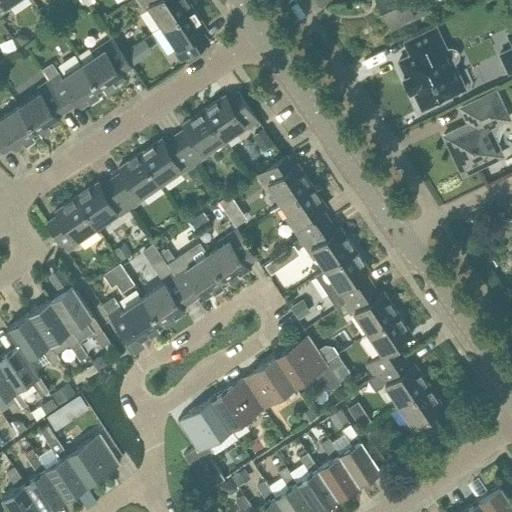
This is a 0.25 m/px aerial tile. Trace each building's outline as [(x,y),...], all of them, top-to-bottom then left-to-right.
[(12,0),(0,0),(0,13),(9,7),(7,4),(12,0)] [(84,5),(80,0),(76,0),(75,1),(74,6),(77,10),(84,5)] [(149,4),(162,24),(192,4),(189,0),(141,0),(145,6),(149,4)] [(388,17),(400,21),(430,7),(426,0),(375,0),(374,5),(384,8),(388,17)] [(192,4),(162,24),(153,31),(167,52),(173,48),(181,59),(207,41),(207,40),(203,42),(197,33),(207,26),(192,4)] [(407,75),(404,76),(410,91),(414,89),(422,107),(466,87),(436,25),(405,40),(411,54),(399,59),(407,75)] [(511,71),(511,28),(506,31),(511,43),(511,45),(499,52),(509,73),(511,71)] [(84,61),(104,91),(125,76),(122,72),(133,65),(113,36),(102,44),(105,47),(84,61)] [(60,72),(49,79),(65,102),(75,95),(82,106),(104,91),(84,61),(63,75),(60,72)] [(40,90),(20,104),(39,134),(61,119),(54,109),(65,102),(49,79),(38,86),(40,90)] [(205,107),(224,137),(245,123),(247,127),(259,119),(239,90),(229,97),(226,93),(205,107)] [(462,107),(469,121),(468,123),(463,125),(462,125),(444,134),(455,156),(456,156),(464,172),(492,159),(497,142),(494,135),(499,122),(509,117),(496,90),(462,107)] [(39,134),(20,104),(0,116),(0,144),(11,138),(17,148),(39,134)] [(190,133),(179,140),(195,161),(205,154),(203,151),(224,137),(205,107),(183,122),(190,133)] [(264,149),(275,142),(265,129),(264,127),(254,134),(264,149)] [(162,136),(141,151),(160,180),(181,165),(184,169),(195,161),(179,140),(169,146),(162,136)] [(126,176),(115,183),(131,206),(142,198),(140,194),(160,180),(141,151),(119,166),(126,176)] [(255,186),(269,207),(280,199),(282,202),(312,182),(298,161),(288,168),(281,157),(258,173),(263,180),(255,186)] [(194,165),(187,170),(193,178),(200,173),(194,165)] [(99,180),(77,195),(96,224),(117,209),(120,213),(131,206),(115,183),(105,190),(99,180)] [(287,216),(300,236),(323,220),(317,211),(327,205),(312,182),(282,202),(290,214),(287,216)] [(230,192),(220,199),(225,207),(236,200),(230,192)] [(96,224),(77,195),(55,210),(62,220),(52,227),(68,250),(79,242),(76,237),(96,224)] [(318,255),(325,266),(355,246),(341,225),(331,232),(323,220),(300,236),(314,257),(318,255)] [(220,242),(208,251),(229,281),(250,267),(243,257),(253,250),(237,227),(218,239),(220,242)] [(112,247),(113,249),(120,259),(133,250),(125,238),(112,247)] [(154,242),(143,249),(149,256),(159,249),(154,242)] [(325,287),(337,305),(343,300),(366,285),(360,275),(370,269),(355,246),(325,266),(335,280),(325,287)] [(168,247),(161,252),(167,262),(175,257),(168,247)] [(185,261),(173,269),(189,293),(199,286),(206,296),(229,281),(208,251),(187,265),(185,261)] [(275,257),(266,263),(272,272),(281,266),(275,257)] [(102,270),(116,292),(133,281),(119,259),(102,270)] [(61,265),(49,273),(61,291),(51,298),(79,339),(93,330),(95,334),(103,329),(61,265)] [(163,277),(141,291),(164,324),(186,310),(183,306),(194,299),(189,293),(173,269),(162,276),(163,277)] [(355,310),(368,329),(398,309),(384,289),(374,296),(366,285),(343,300),(351,312),(355,310)] [(164,324),(141,291),(122,304),(114,291),(101,299),(125,336),(135,329),(142,339),(164,324)] [(289,303),(298,316),(310,309),(301,296),(289,303)] [(51,298),(30,312),(57,352),(70,343),(74,348),(82,343),(79,339),(51,298)] [(367,362),(375,373),(404,354),(403,354),(398,358),(391,347),(413,333),(398,309),(368,329),(383,352),(367,362)] [(30,312),(7,326),(29,356),(42,347),(52,362),(60,357),(30,312)] [(276,354),(296,384),(316,371),(323,382),(325,384),(329,386),(333,386),(335,385),(341,381),(308,332),(276,354)] [(18,343),(0,355),(0,361),(18,387),(31,378),(41,394),(49,388),(39,373),(40,373),(29,356),(18,343)] [(102,353),(93,359),(94,362),(99,369),(109,362),(102,353)] [(276,354),(243,375),(264,405),(296,384),(276,354)] [(382,384),(396,405),(430,383),(415,361),(405,368),(398,358),(404,354),(375,373),(368,377),(376,389),(382,384)] [(0,361),(0,406),(2,409),(15,400),(20,408),(28,403),(18,387),(0,361)] [(94,362),(74,375),(79,382),(99,369),(94,362)] [(243,375),(211,396),(232,427),(264,405),(243,375)] [(76,391),(69,381),(52,392),(59,403),(76,391)] [(430,383),(396,405),(418,437),(447,418),(441,410),(446,407),(430,383)] [(78,412),(90,405),(81,391),(69,399),(78,412)] [(58,404),(53,396),(41,404),(46,412),(55,407),(58,404)] [(209,442),(232,427),(211,396),(179,418),(196,444),(185,452),(209,487),(225,476),(209,452),(214,449),(209,442)] [(328,411),(337,424),(350,415),(341,403),(328,411)] [(46,412),(45,413),(53,426),(67,417),(60,405),(56,407),(55,407),(46,412)] [(0,406),(0,433),(5,441),(17,432),(10,421),(7,417),(2,409),(0,406)] [(310,406),(301,413),(307,422),(317,415),(310,406)] [(10,421),(17,432),(26,427),(22,420),(13,419),(10,421)] [(354,441),(340,451),(339,451),(360,482),(382,467),(351,421),(344,426),(354,441)] [(59,438),(87,483),(120,461),(100,431),(83,442),(75,428),(59,438)] [(332,455),(319,465),(318,465),(339,496),(360,482),(339,451),(340,451),(330,436),(322,440),(332,455)] [(60,457),(46,466),(66,497),(76,490),(87,506),(98,499),(87,483),(59,438),(58,437),(50,442),(60,457)] [(286,443),(277,449),(282,456),(290,450),(286,443)] [(14,465),(3,448),(0,449),(0,457),(8,469),(14,465)] [(291,469),(298,479),(297,480),(317,510),(339,496),(318,465),(319,465),(308,449),(301,454),(305,460),(291,469)] [(38,471),(25,480),(45,511),(66,497),(46,466),(36,451),(28,456),(38,471)] [(290,484),(276,493),(276,494),(287,511),(314,511),(317,510),(297,480),(298,479),(291,469),(287,464),(280,468),(290,484)] [(25,480),(15,465),(14,465),(8,469),(7,470),(17,485),(2,495),(13,511),(43,511),(45,511),(25,480)] [(248,474),(243,468),(234,473),(239,480),(248,474)] [(219,482),(227,493),(238,486),(230,475),(219,482)] [(269,498),(255,508),(254,508),(256,511),(287,511),(276,494),(276,493),(266,478),(259,482),(269,498)] [(511,511),(511,499),(501,483),(480,497),(489,511),(511,511)] [(256,511),(254,508),(255,508),(245,492),(237,497),(241,504),(230,511),(256,511)] [(489,511),(480,497),(458,511),(489,511)]
